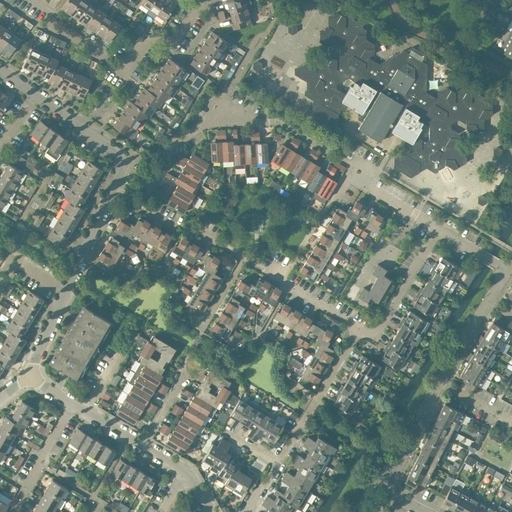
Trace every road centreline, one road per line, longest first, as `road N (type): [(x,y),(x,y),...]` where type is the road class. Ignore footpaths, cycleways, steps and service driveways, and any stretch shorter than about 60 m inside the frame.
road 1 (residential): [(28,0),(48,12),(50,27),(121,72),(142,42),(172,42),(200,1)]
road 2 (residential): [(244,511),(357,327)]
road 3 (residential): [(113,188),(28,373)]
road 4 (residential): [(140,206),(178,140),(218,104),(258,123),(276,122)]
road 5 (residential): [(438,230),(377,336),(357,327)]
road 6 (residential): [(33,96),(120,155),(113,188)]
road 7 (residential): [(387,495),(439,382)]
